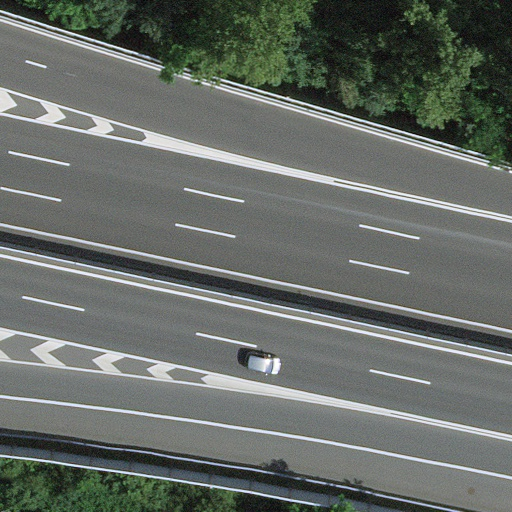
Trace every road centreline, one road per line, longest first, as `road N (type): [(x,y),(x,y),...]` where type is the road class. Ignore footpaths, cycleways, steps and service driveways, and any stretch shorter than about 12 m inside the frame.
road 1 (motorway): [(511,195),(0,54)]
road 2 (motorway): [(0,292),(511,400)]
road 3 (motorway): [(511,273),(0,171)]
road 4 (motorway): [(0,379),(328,421),(511,459)]
